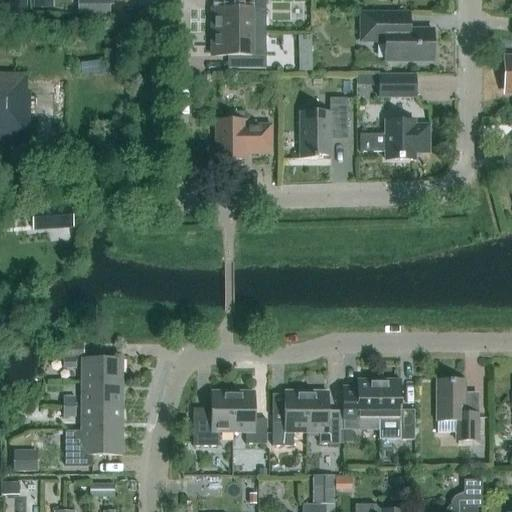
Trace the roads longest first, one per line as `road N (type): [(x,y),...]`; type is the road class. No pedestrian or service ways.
road 1 (residential): [(470,0),(470,139),(460,182),(429,197),(201,202),(176,185),(172,170),(173,0)]
road 2 (residential): [(511,342),(343,343),(184,366),(156,450),(153,511)]
